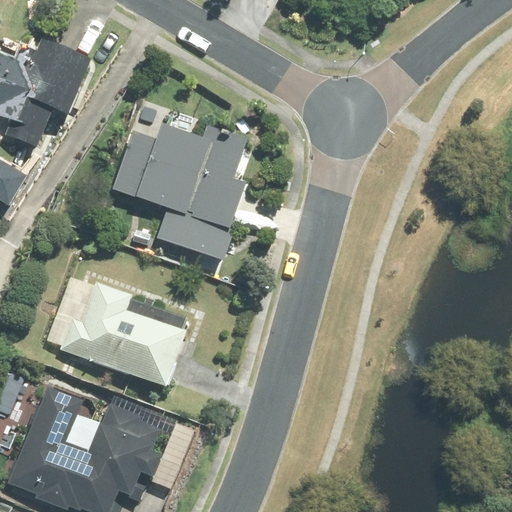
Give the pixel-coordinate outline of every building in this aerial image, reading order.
[(0,120),(16,127),(9,143),(44,158),(59,120),(75,126),(97,72),(71,61),(72,59),(48,49),(43,61),(25,53),(20,65),(0,57),(0,106),(1,107),(0,109),(0,120)] [(239,189),(254,147),(240,141),(238,145),(228,142),(230,137),(215,132),(209,147),(170,133),(165,147),(141,138),(119,197),(173,217),(162,246),(231,271),(245,231),(241,230),(255,195),(239,189)] [(8,190),(0,203),(0,212),(14,221),(26,201),(8,190)] [(136,243),(152,248),(157,234),(143,228),(136,243)] [(53,346),(67,351),(66,356),(176,398),(197,344),(132,319),(139,303),(103,289),(102,293),(75,282),(65,309),(91,319),(88,328),(63,318),(53,346)] [(16,386),(12,392),(22,399),(27,392),(16,386)] [(122,511),(124,510),(128,511),(137,511),(147,490),(158,495),(167,473),(162,471),(163,470),(156,467),(157,462),(154,461),(164,439),(152,433),(154,427),(112,410),(102,436),(82,428),(88,411),(51,396),(11,493),(41,505),(37,511),(122,511)]
